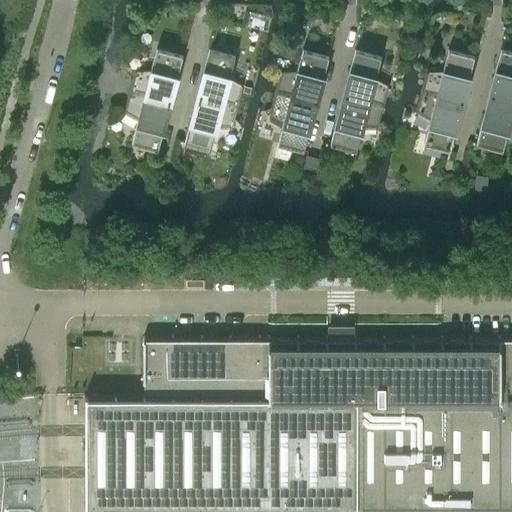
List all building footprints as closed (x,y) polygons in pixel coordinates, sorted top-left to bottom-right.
[(135,69),(129,90),(169,101),(182,54),(156,47),(150,69),(136,69),(135,69)] [(208,47),(201,74),(196,94),(236,105),(242,84),(241,83),(228,76),(234,54),(208,47)] [(511,50),(500,47),(493,75),(488,95),(511,101),(511,50)] [(281,70),(275,91),(315,102),(328,54),(302,48),(296,70),(282,70),(281,70)] [(355,48),(347,75),(342,95),(382,106),(388,84),(387,84),(374,77),(380,55),(355,48)] [(428,70),(426,70),(421,91),(461,102),(474,54),(448,48),(442,70),(428,70)] [(169,101),(129,90),(123,112),(125,112),(137,119),(131,142),(157,148),(169,101)] [(315,102),(275,91),(269,112),(271,113),(283,120),(277,142),(303,149),(310,122),(315,102)] [(461,102),(421,91),(415,112),(417,113),(429,120),(423,142),(449,149),(461,102)] [(236,105),(196,94),(183,142),(209,149),(215,126),(230,126),(231,126),(236,105)] [(382,106),(342,95),(329,142),(355,149),(361,127),(376,127),(377,127),(382,106)] [(511,101),(488,95),(476,142),(501,149),(507,126),(511,126),(511,101)] [(303,166),(318,170),(321,157),(306,153),(303,166)] [(511,511),(511,336),(144,336),(144,335),(142,335),(142,381),(143,381),(143,397),(86,397),(86,395),(84,395),(84,430),(84,473),(84,509),(86,508),(86,506),(283,506),(283,511),(511,511)]
